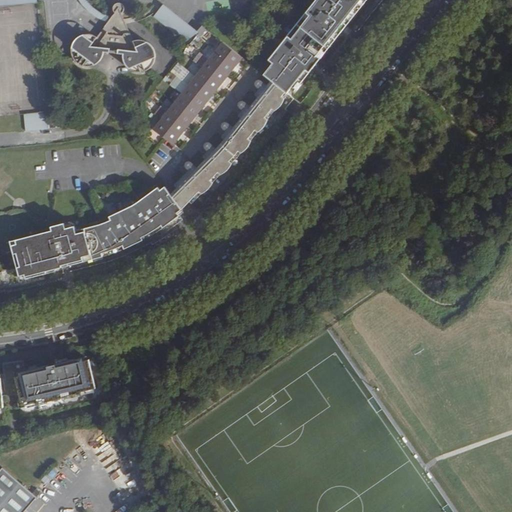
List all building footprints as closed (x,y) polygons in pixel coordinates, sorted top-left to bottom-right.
[(78,0),(79,1),(83,6),(86,10),(91,15),(95,20),(100,24),(105,28),(109,21),(104,18),(100,14),(98,13),(94,9),(92,6),(89,3),(87,0),(78,0)] [(273,81),(287,92),(308,66),(311,69),(314,64),(322,55),(318,52),(339,26),(359,0),(319,0),(311,11),(314,14),(295,38),(292,35),(273,58),(277,62),(266,75),(273,81)] [(116,12),(109,21),(105,28),(98,38),(96,37),(92,36),(88,36),(84,36),(80,38),(76,41),(74,43),(73,46),(71,50),(71,53),(72,56),(73,59),(74,61),(75,63),(77,64),(79,66),(80,67),(82,67),(84,68),(88,68),(93,68),(96,67),(98,65),(101,63),(104,59),(105,57),(105,55),(106,53),(123,55),(123,58),(124,62),(124,65),(126,67),(127,69),(128,71),(130,73),(133,74),(135,75),(140,75),(143,75),(145,75),(150,73),(151,72),(153,71),(155,68),(156,66),(157,63),(157,60),(157,57),(157,55),(157,53),(155,50),(153,47),(151,45),(149,43),(146,42),(142,41),(138,41),(134,41),(123,15),(125,13),(127,11),(127,9),(127,7),(126,5),(123,2),(120,2),(119,2),(117,4),(115,5),(114,7),(114,9),(115,11),(116,12)] [(189,46),(190,44),(200,33),(197,31),(164,6),(163,8),(166,16),(161,24),(189,46)] [(175,144),(244,58),(225,43),(211,61),(204,70),(198,78),(191,87),(184,95),(170,112),(163,121),(157,130),(175,144)] [(204,70),(211,61),(205,56),(199,65),(204,70)] [(198,78),(204,70),(199,65),(192,74),(198,78)] [(283,98),(287,92),(273,81),(268,88),(221,147),(173,190),(170,193),(181,208),(184,205),(187,203),(202,189),(203,191),(205,190),(207,190),(209,189),(212,186),(213,183),(215,182),(215,180),(214,179),(223,169),(225,172),(228,170),(230,169),(233,166),(235,163),(236,161),(236,160),(234,158),(237,156),(240,153),(242,154),(244,153),(247,151),(249,148),(250,145),(251,143),(252,141),(250,140),(257,131),(259,133),(261,131),(263,130),(265,128),(266,126),(268,123),(269,122),(269,120),(267,118),(274,110),(276,112),(277,111),(279,110),(281,108),(283,106),(284,104),(285,102),(285,101),(285,100),(283,98)] [(178,91),(184,95),(191,87),(185,82),(178,91)] [(158,116),(163,121),(170,112),(164,108),(158,116)] [(46,113),(23,116),(24,132),(47,130),(46,113)] [(177,211),(181,209),(181,208),(170,193),(165,186),(160,189),(158,186),(156,188),(134,202),(118,208),(105,214),(106,218),(93,223),(76,227),(76,229),(68,231),(66,224),(57,226),(55,221),(41,224),(42,228),(3,237),(3,241),(0,241),(0,251),(3,251),(6,264),(3,265),(5,274),(10,272),(10,275),(51,265),(51,263),(62,260),(74,257),(73,253),(82,250),(84,257),(96,254),(95,251),(99,250),(107,248),(117,244),(119,247),(129,243),(139,238),(138,236),(148,231),(160,224),(161,226),(166,223),(169,221),(173,219),(177,216),(179,215),(177,211)] [(22,411),(97,394),(87,359),(62,365),(14,376),(22,411)] [(15,511),(30,494),(0,467),(0,511),(15,511)]
